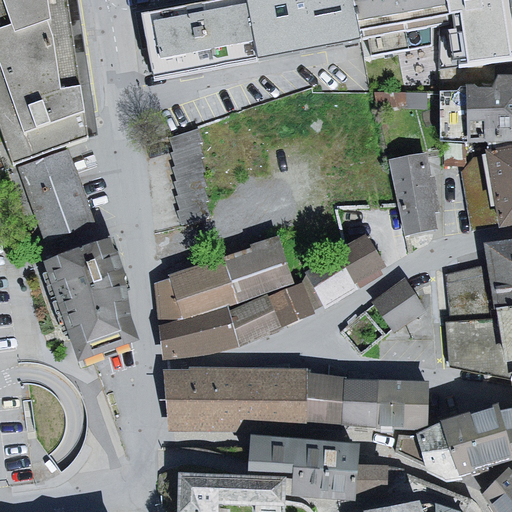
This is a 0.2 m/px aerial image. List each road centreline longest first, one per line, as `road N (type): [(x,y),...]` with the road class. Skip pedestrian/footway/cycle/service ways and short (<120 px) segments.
road 1 (residential): [(153,370),(102,10)]
road 2 (residential): [(155,440),(378,450),(470,495),(479,511)]
road 3 (residential): [(156,457),(288,479),(288,498),(330,511)]
road 4 (residential): [(0,510),(130,491),(156,457)]
road 5 (residential): [(301,348),(436,253)]
road 6 (residential): [(153,370),(301,348)]
road 7 (residential): [(301,348),(442,381)]
road 8 (residential): [(442,381),(436,253)]
